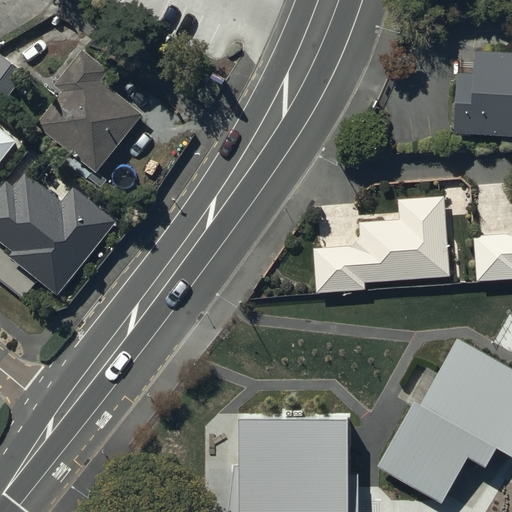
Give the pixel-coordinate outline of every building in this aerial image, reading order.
[(110,73),(84,53),(56,88),(63,93),(36,127),(98,176),(145,117),(102,84),(110,73)] [(27,75),(1,56),(0,57),(0,107),(2,109),(27,75)] [(473,78),(457,77),(455,136),(511,138),(511,57),(474,56),(473,78)] [(0,153),(10,140),(0,132),(0,153)] [(58,298),(116,224),(74,189),(62,204),(25,175),(14,189),(6,183),(0,190),(0,244),(12,253),(7,258),(58,298)] [(360,234),(311,237),(314,277),(446,267),(440,186),(395,189),(397,207),(358,210),(360,234)] [(511,236),(473,239),(476,279),(511,276),(511,236)] [(432,290),(390,291),(390,311),(433,310),(432,290)] [(414,406),(378,470),(443,506),(468,462),(486,472),(497,453),(511,461),(511,373),(458,343),(421,410),(414,406)] [(400,511),(346,481),(356,464),(327,447),(333,436),(308,422),(291,452),(208,405),(202,416),(197,414),(194,420),(198,422),(181,451),(178,449),(174,455),(177,457),(170,469),(245,511),(400,511)]
